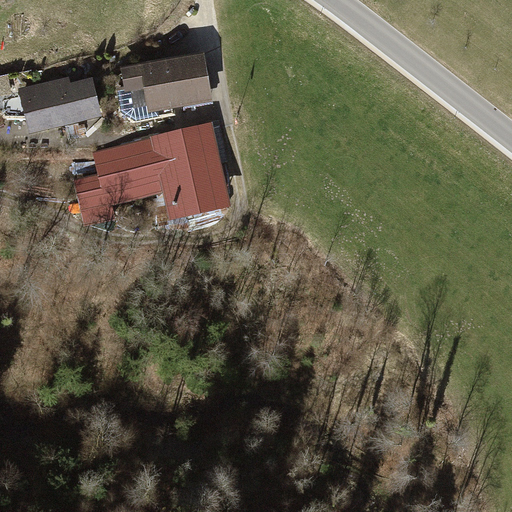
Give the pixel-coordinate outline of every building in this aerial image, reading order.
[(200,53),(120,69),(125,94),(133,93),(136,108),(147,106),(149,117),(210,105),(200,53)] [(65,78),(16,90),(29,139),(104,119),(93,78),(67,85),(65,78)] [(8,88),(0,89),(0,105),(12,102),(8,88)] [(216,141),(96,167),(107,213),(162,201),(171,241),(235,227),(216,141)] [(99,180),(79,185),(84,207),(104,203),(99,180)]
